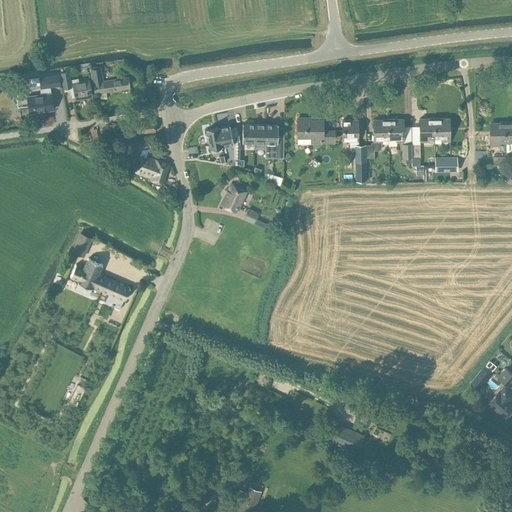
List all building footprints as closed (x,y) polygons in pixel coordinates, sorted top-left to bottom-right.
[(93,83),(94,94),(130,88),(128,78),(103,82),(100,68),(90,70),(92,83),(93,83)] [(60,73),(63,89),(66,89),(71,88),(70,80),(69,71),(60,73)] [(27,97),(29,113),(53,110),(51,93),(50,88),(61,86),(59,74),(38,77),(40,89),(41,89),(41,95),(27,97)] [(78,78),(70,80),(71,88),(66,89),(67,91),(71,90),(72,98),(75,97),(76,100),(92,97),(89,80),(79,82),(78,78)] [(310,137),(310,144),(335,143),(335,131),(323,131),(323,120),(307,120),(307,118),(297,118),(297,138),(310,137)] [(441,139),(441,142),(449,142),(449,118),(434,119),(434,139),(441,139)] [(395,140),(395,143),(403,143),(403,119),(388,120),(388,140),(395,140)] [(419,119),(420,142),(427,142),(427,139),(434,139),(434,119),(419,119)] [(357,151),(357,169),(366,169),(366,158),(366,145),(358,145),(357,120),(342,120),(342,141),(350,140),(350,151),(357,151)] [(366,145),(366,158),(374,158),(374,150),(379,150),(381,148),(381,143),(382,143),(382,140),(388,140),(388,120),(373,120),(373,141),(371,143),(371,145),(366,145)] [(154,121),(125,124),(126,134),(155,132),(154,121)] [(491,123),(491,146),(499,146),(499,143),(506,143),(506,122),(491,123)] [(242,142),(254,143),(254,124),(242,123),(242,142)] [(254,124),(254,143),(265,143),(266,124),(254,124)] [(265,151),(266,151),(277,151),(277,157),(282,158),(283,158),(284,130),(283,130),(283,131),(278,131),(278,124),(266,124),(265,143),(265,151)] [(218,127),(222,146),(233,144),(230,125),(218,127)] [(221,146),(222,146),(218,127),(218,126),(206,129),(207,136),(206,137),(207,143),(209,142),(210,149),(221,147),(221,146)] [(107,149),(117,148),(116,141),(106,142),(107,149)] [(411,145),(412,157),(420,157),(419,144),(411,145)] [(412,157),(411,145),(403,145),(403,157),(412,157)] [(507,156),(494,157),(494,165),(507,165),(507,156)] [(152,181),(162,184),(168,164),(146,157),(145,160),(137,157),(133,172),(153,178),(152,181)] [(435,157),(435,172),(450,172),(450,157),(435,157)] [(268,174),(267,180),(279,182),(280,176),(268,174)] [(221,206),(236,213),(237,210),(238,210),(247,191),(231,183),(221,206)] [(272,232),(274,227),(256,219),(258,213),(249,209),(244,219),(272,232)] [(86,249),(76,245),(75,247),(73,246),(71,250),(73,251),(72,252),(83,257),(87,249),(86,249)] [(223,247),(218,265),(228,267),(233,249),(223,247)] [(233,249),(228,267),(237,270),(242,252),(233,249)] [(242,252),(237,270),(246,272),(251,255),(242,252)] [(251,255),(246,272),(255,275),(260,258),(251,255)] [(125,300),(130,288),(98,274),(102,264),(88,258),(83,268),(75,264),(70,277),(79,280),(77,283),(92,289),(93,286),(125,300)] [(260,258),(255,275),(265,278),(270,261),(260,258)] [(232,276),(220,273),(219,279),(230,282),(232,276)] [(250,282),(239,278),(237,285),(249,288),(250,282)] [(248,292),(236,288),(234,294),(246,298),(248,292)] [(208,291),(200,309),(210,313),(217,295),(208,291)] [(217,295),(210,313),(219,317),(226,299),(217,295)] [(226,299),(219,317),(228,321),(235,303),(226,299)] [(235,303),(228,321),(236,324),(243,307),(235,303)] [(243,307),(236,324),(246,328),(253,311),(243,307)] [(484,368),(476,377),(484,383),(491,374),(484,368)] [(511,384),(511,373),(506,369),(498,378),(509,387),(511,384)] [(332,384),(326,396),(337,402),(343,389),(332,384)] [(76,407),(85,389),(78,386),(69,403),(76,407)] [(489,403),(506,418),(511,410),(511,403),(510,402),(511,399),(511,391),(505,386),(500,393),(499,392),(489,403)] [(246,400),(258,405),(263,394),(251,389),(246,400)] [(358,401),(355,400),(350,398),(349,400),(347,399),(343,409),(346,410),(345,412),(370,423),(377,406),(359,398),(358,401)] [(364,434),(336,423),(328,441),(357,453),(364,434)] [(376,452),(366,448),(363,457),(373,460),(376,452)] [(252,511),(256,503),(250,501),(253,495),(238,490),(232,507),(225,505),(222,511),(252,511)]
